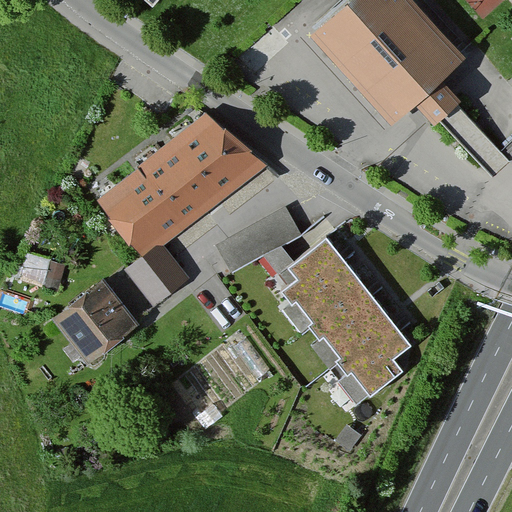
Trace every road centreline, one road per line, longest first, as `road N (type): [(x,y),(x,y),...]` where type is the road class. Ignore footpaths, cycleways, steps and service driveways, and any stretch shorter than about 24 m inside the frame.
road 1 (residential): [(511,279),(457,258),(377,208),(82,0)]
road 2 (trunk): [(511,321),(420,511)]
